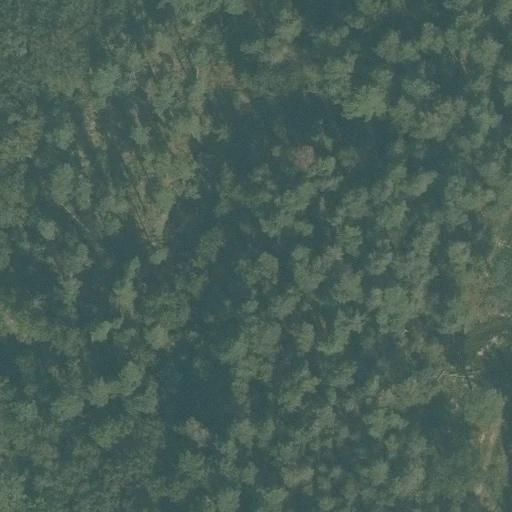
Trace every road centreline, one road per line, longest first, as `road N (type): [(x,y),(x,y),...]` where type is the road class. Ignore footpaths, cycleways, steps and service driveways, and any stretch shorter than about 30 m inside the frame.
road 1 (track): [(0,286),(118,432),(163,467),(201,511)]
road 2 (track): [(511,378),(474,511)]
